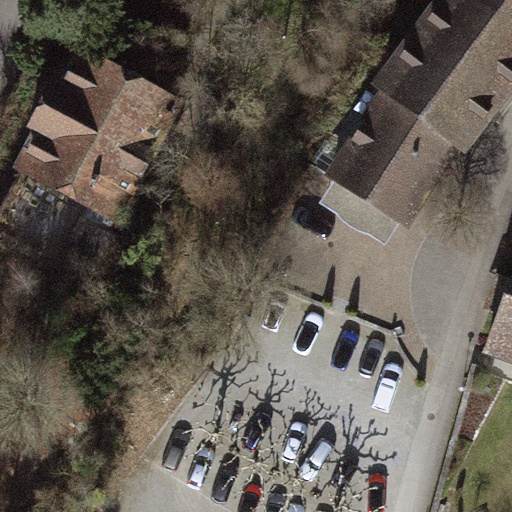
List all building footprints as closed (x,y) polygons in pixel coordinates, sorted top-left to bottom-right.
[(420,68),(480,112),(511,69),(511,0),(435,0),(398,51),(390,60),(413,77),(420,68)] [(163,100),(72,53),(54,89),(51,87),(32,124),(35,126),(15,164),(105,212),(108,214),(166,102),(163,100)] [(456,143),(480,112),(420,68),(413,77),(390,60),(374,81),(380,85),(325,172),(350,188),(342,199),(368,215),(375,205),(399,220),(451,140),(456,143)] [(150,256),(97,229),(76,269),(130,296),(150,256)] [(511,245),(480,330),(511,341),(511,245)]
